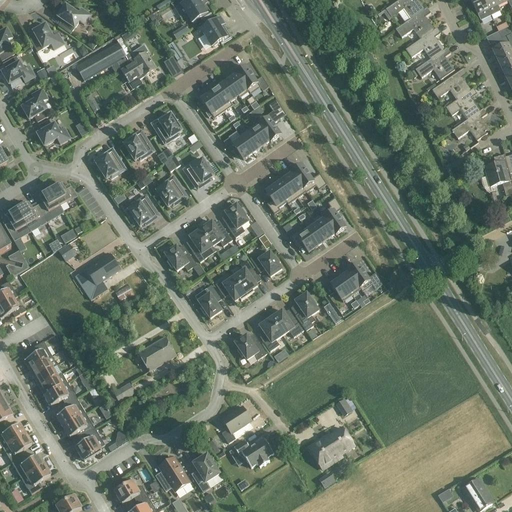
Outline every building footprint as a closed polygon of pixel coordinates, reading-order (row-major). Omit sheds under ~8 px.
[(206,2),(204,0),(193,0),(182,7),(193,25),(201,20),(202,21),(202,22),(212,16),(206,6),(205,7),(203,3),(206,2)] [(399,15),(406,25),(426,11),(417,0),(402,0),(387,11),(393,20),(399,15)] [(491,18),(482,0),(471,0),(480,19),(482,22),(491,18)] [(482,0),(491,18),(492,17),(501,13),(498,7),(494,0),(482,0)] [(85,27),(91,17),(82,10),(78,15),(67,7),(59,19),(63,22),(59,27),(71,35),(75,30),(80,23),(85,27)] [(428,9),(426,11),(406,25),(397,31),(403,40),(415,31),(422,41),(436,31),(427,18),(432,15),(428,9)] [(136,20),(130,25),(132,28),(139,25),(146,20),(143,16),(136,20)] [(226,26),(222,18),(221,19),(202,31),(213,49),(221,44),(222,45),(222,46),(232,40),(226,30),(225,31),(223,28),(226,26)] [(64,46),(59,36),(53,39),(46,26),(34,33),(37,38),(31,41),(38,54),(44,50),(44,51),(51,47),(54,52),(64,46)] [(502,40),(511,35),(511,34),(509,28),(499,33),(502,40)] [(126,44),(139,35),(136,29),(122,38),(126,44)] [(438,29),(436,31),(422,41),(407,51),(412,60),(425,51),(431,61),(445,51),(436,39),(442,35),(438,29)] [(12,50),(8,43),(13,40),(7,30),(0,33),(0,58),(2,63),(15,56),(11,50),(12,50)] [(181,38),(177,31),(173,34),(177,40),(181,38)] [(491,46),(496,44),(502,40),(499,33),(487,39),(491,46)] [(493,51),(498,61),(511,54),(511,35),(502,40),(496,44),(498,49),(493,51)] [(93,52),(98,46),(92,41),(87,46),(93,52)] [(116,65),(122,74),(133,92),(143,86),(140,81),(145,78),(135,61),(131,55),(127,57),(119,44),(77,69),(85,83),(111,67),(116,65)] [(174,44),(168,48),(174,56),(178,62),(184,59),(180,53),(174,44)] [(135,61),(145,78),(156,71),(146,56),(150,54),(145,46),(131,55),(135,61)] [(80,49),(79,53),(83,58),(88,55),(83,47),(80,49)] [(422,80),(435,72),(442,82),(456,72),(446,59),(452,55),(448,49),(445,51),(431,61),(416,71),(422,80)] [(511,54),(498,61),(503,71),(511,66),(511,54)] [(20,64),(16,59),(4,66),(7,71),(3,74),(10,86),(22,79),(25,84),(35,78),(29,68),(24,71),(20,64)] [(177,64),(173,59),(164,64),(167,70),(177,64)] [(511,78),(511,66),(503,71),(508,81),(511,78)] [(246,68),(236,75),(237,76),(238,76),(250,93),(249,94),(251,96),(260,90),(263,93),(269,89),(262,78),(256,83),(246,68)] [(46,81),(50,79),(45,70),(41,72),(46,81)] [(468,75),(464,70),(433,92),(439,100),(451,92),(458,102),(472,92),(463,79),(468,75)] [(415,72),(410,75),(414,80),(419,77),(415,72)] [(237,76),(229,82),(239,98),(240,100),(249,94),(250,93),(238,76),(237,76)] [(229,82),(220,89),(231,104),(239,98),(229,82)] [(220,89),(211,95),(224,114),(233,107),(231,104),(220,89)] [(474,90),(472,92),(458,102),(447,109),(453,118),(461,112),(468,122),(482,112),(473,99),(478,95),(474,90)] [(47,112),(43,104),(48,101),(42,91),(32,97),(35,102),(23,109),(30,122),(35,119),(38,124),(50,117),(46,112),(47,112)] [(211,95),(202,101),(209,112),(213,117),(215,120),(224,114),(211,95)] [(65,103),(68,109),(74,106),(70,100),(65,103)] [(273,113),(258,124),(271,142),(270,143),(271,144),(281,137),(273,125),(286,116),(284,112),(277,102),(269,107),(273,113)] [(257,103),(251,107),(254,112),(260,108),(257,103)] [(482,112),(468,122),(453,132),(458,140),(470,132),(477,142),(491,132),(482,120),(487,116),(483,111),(482,112)] [(173,142),(180,137),(179,135),(182,133),(172,116),(168,118),(167,116),(158,121),(164,130),(157,134),(165,147),(173,142)] [(55,126),(52,121),(40,127),(43,133),(38,136),(45,148),(57,141),(60,146),(70,140),(65,130),(60,133),(55,126)] [(84,138),(91,134),(85,123),(77,127),(84,138)] [(257,123),(249,129),(262,149),(270,143),(271,142),(258,124),(257,123)] [(249,129),(239,136),(240,138),(241,137),(253,155),(262,149),(249,129)] [(141,145),(135,136),(127,142),(128,144),(125,146),(135,163),(139,161),(140,163),(150,156),(155,153),(147,141),(141,145)] [(197,136),(190,139),(193,145),(200,142),(197,136)] [(229,140),(224,144),(231,154),(236,150),(244,161),(253,155),(241,137),(240,138),(232,144),(229,140)] [(174,159),(168,151),(163,154),(169,163),(170,162),(174,159)] [(163,154),(158,157),(163,166),(165,165),(169,163),(163,154)] [(98,160),(99,162),(96,164),(97,165),(99,170),(104,176),(106,180),(107,181),(110,179),(112,181),(127,171),(118,159),(112,163),(107,155),(98,160)] [(494,159),(496,165),(485,168),(488,178),(482,180),(485,190),(503,185),(507,199),(511,197),(511,179),(510,175),(505,159),(504,157),(494,159)] [(175,158),(174,159),(170,162),(176,170),(181,167),(175,158)] [(198,161),(184,171),(192,184),(199,179),(204,188),(213,182),(211,180),(215,178),(203,161),(200,163),(198,161)] [(169,163),(165,165),(171,174),(176,170),(170,162),(169,163)] [(302,167),(292,174),(293,175),(307,194),(307,195),(316,188),(319,192),(327,186),(320,176),(312,182),(302,167)] [(135,185),(136,184),(140,182),(135,173),(129,177),(135,185)] [(293,175),(285,181),(298,200),(307,194),(293,175)] [(182,191),(174,178),(159,188),(160,190),(157,193),(168,209),(172,207),(173,209),(181,203),(176,195),(182,191)] [(141,191),(146,187),(142,181),(140,182),(136,184),(141,191)] [(285,181),(276,187),(288,204),(287,204),(289,206),(298,200),(285,181)] [(59,187),(51,191),(61,208),(67,204),(67,205),(78,198),(74,191),(72,188),(66,192),(65,189),(63,186),(60,188),(59,187)] [(276,187),(266,194),(273,203),(268,206),(275,216),(280,212),(279,210),(287,204),(288,204),(276,187)] [(44,205),(38,208),(44,218),(48,225),(65,215),(61,208),(51,191),(43,196),(43,197),(44,197),(40,199),(42,202),(44,205)] [(133,209),(129,212),(141,228),(144,226),(145,228),(154,222),(148,214),(154,210),(146,197),(131,207),(133,209)] [(331,209),(322,215),(324,218),(336,235),(336,236),(336,237),(346,230),(336,215),(343,211),(336,200),(328,205),(331,209)] [(26,206),(18,211),(27,227),(32,234),(48,225),(44,218),(38,208),(33,211),(32,208),(30,205),(26,207),(26,206)] [(246,219),(248,217),(243,211),(241,212),(237,207),(226,215),(228,217),(233,224),(228,228),(236,240),(245,234),(242,229),(249,224),(246,219)] [(10,224),(5,227),(11,238),(15,244),(21,241),(32,234),(27,227),(18,211),(10,216),(10,217),(7,218),(9,222),(10,224)] [(315,224),(327,242),(336,236),(336,235),(324,218),(315,224)] [(314,222),(305,228),(318,248),(327,242),(315,224),(314,222)] [(207,225),(200,229),(213,249),(220,244),(224,249),(233,242),(224,230),(219,233),(213,224),(208,227),(207,225)] [(0,254),(0,255),(12,248),(0,227),(0,281),(4,279),(0,273),(0,254)] [(78,236),(84,233),(81,227),(75,231),(78,236)] [(296,235),(290,238),(298,249),(303,245),(309,254),(318,248),(305,228),(296,235)] [(195,236),(190,239),(197,249),(192,252),(201,265),(217,253),(213,249),(200,229),(194,234),(195,236)] [(265,236),(259,240),(267,251),(272,247),(265,236)] [(54,255),(63,249),(58,241),(49,247),(54,255)] [(70,247),(59,254),(66,265),(77,258),(70,247)] [(233,256),(239,252),(236,247),(230,251),(233,256)] [(184,258),(179,251),(177,248),(166,256),(169,262),(167,263),(172,270),(174,268),(177,273),(185,268),(188,273),(197,267),(189,255),(184,258)] [(13,279),(30,269),(20,252),(8,259),(10,262),(23,265),(22,270),(9,266),(6,268),(13,279)] [(274,259),(271,254),(263,259),(260,254),(251,260),(259,273),(264,269),(271,279),(282,271),(279,266),(281,264),(276,258),(274,259)] [(111,256),(92,268),(103,283),(121,271),(111,256)] [(235,279),(248,298),(254,294),(253,292),(258,288),(256,286),(251,278),(256,275),(247,263),(238,269),(242,274),(235,279)] [(357,265),(348,272),(349,273),(362,291),(363,294),(373,287),(376,292),(383,286),(376,275),(368,281),(357,265)] [(80,276),(75,279),(91,303),(108,291),(103,283),(92,268),(80,276)] [(349,274),(341,280),(353,297),(362,291),(349,274)] [(217,287),(224,297),(229,294),(235,304),(240,301),(241,303),(248,298),(235,279),(224,287),(222,284),(217,287)] [(341,280),(331,287),(344,304),(353,297),(341,280)] [(9,283),(0,288),(0,293),(1,295),(0,295),(0,308),(14,301),(18,299),(9,283)] [(220,300),(212,287),(195,299),(202,308),(200,310),(205,317),(207,315),(211,321),(222,313),(215,303),(220,300)] [(187,297),(192,294),(188,288),(183,292),(187,297)] [(315,323),(312,318),(319,313),(316,308),(318,307),(313,300),(311,301),(307,296),(296,304),(298,306),(303,313),(296,318),(307,333),(314,328),(312,325),(315,323)] [(0,318),(1,321),(13,314),(16,319),(27,313),(24,307),(19,310),(14,301),(0,308),(0,318)] [(356,302),(351,306),(354,311),(359,307),(356,302)] [(329,305),(324,309),(329,316),(334,313),(329,305)] [(278,316),(277,314),(270,318),(283,338),(290,333),(294,339),(304,333),(294,319),(289,322),(284,315),(283,313),(278,316)] [(276,342),(283,338),(270,318),(264,323),(265,325),(260,328),(265,336),(267,338),(262,341),(271,354),(280,347),(276,342)] [(313,331),(308,334),(313,341),(318,338),(313,331)] [(247,337),(246,338),(236,345),(239,351),(237,352),(242,359),(244,358),(247,362),(255,357),(258,362),(267,356),(259,344),(254,347),(249,340),(247,337)] [(150,374),(176,358),(166,340),(139,355),(150,374)] [(25,362),(30,371),(48,361),(53,358),(44,343),(33,350),(36,355),(25,362)] [(63,356),(67,362),(71,359),(67,353),(63,356)] [(67,362),(71,368),(75,365),(71,359),(67,362)] [(35,380),(53,370),(48,361),(30,371),(35,380)] [(269,365),(268,368),(269,371),(276,366),(274,363),(271,363),(269,365)] [(76,371),(80,377),(84,375),(80,368),(76,371)] [(35,380),(40,389),(58,378),(53,370),(35,380)] [(82,376),(93,400),(98,398),(87,374),(82,376)] [(63,375),(58,378),(40,389),(46,397),(68,384),(63,375)] [(46,397),(52,408),(63,401),(66,406),(77,400),(68,384),(46,397)] [(120,405),(136,395),(130,385),(114,395),(120,405)] [(66,406),(69,411),(58,418),(64,429),(87,415),(77,400),(66,406)] [(346,402),(339,407),(346,418),(353,414),(346,402)] [(108,420),(113,417),(107,406),(102,409),(108,420)] [(0,430),(4,428),(1,423),(13,417),(7,407),(0,411),(0,430)] [(229,431),(222,435),(229,446),(236,441),(232,435),(252,423),(243,409),(223,422),(229,431)] [(64,429),(71,440),(82,433),(85,437),(96,431),(87,415),(64,429)] [(25,437),(18,426),(7,433),(4,428),(0,430),(0,446),(2,450),(25,437)] [(102,453),(100,450),(105,447),(96,431),(85,437),(88,442),(76,449),(85,463),(102,453)] [(343,431),(330,439),(328,437),(309,450),(322,471),(342,458),(341,456),(354,447),(343,431)] [(25,437),(2,450),(12,466),(23,459),(20,454),(31,447),(25,437)] [(216,455),(223,451),(216,440),(209,444),(216,455)] [(251,450),(246,443),(235,450),(235,451),(231,453),(236,460),(238,460),(240,459),(239,458),(243,456),(252,470),(258,466),(261,470),(270,464),(268,460),(274,456),(265,441),(251,450)] [(112,453),(119,449),(116,445),(109,449),(112,453)] [(200,461),(199,460),(193,463),(194,465),(193,465),(201,477),(195,481),(204,494),(210,490),(207,484),(220,476),(208,456),(200,461)] [(23,459),(12,466),(21,481),(43,467),(37,457),(26,463),(23,459)] [(159,469),(163,474),(157,478),(166,493),(172,490),(176,495),(191,485),(174,460),(169,463),(168,462),(164,465),(164,466),(159,469)] [(39,485),(50,478),(43,467),(21,481),(31,496),(42,490),(39,485)] [(140,485),(151,479),(146,467),(134,473),(140,485)] [(328,489),(338,482),(333,474),(322,481),(328,489)] [(479,481),(465,490),(478,511),(482,511),(493,506),(486,495),(488,494),(479,481)] [(123,506),(134,500),(137,504),(148,498),(142,487),(137,490),(132,482),(115,492),(123,506)] [(447,490),(436,497),(440,504),(451,497),(447,490)] [(79,511),(82,511),(74,496),(57,506),(59,511),(79,511)] [(211,496),(205,500),(209,505),(215,502),(211,496)] [(156,511),(148,498),(137,504),(140,509),(134,511),(156,511)] [(186,511),(179,501),(172,505),(176,511),(186,511)]
